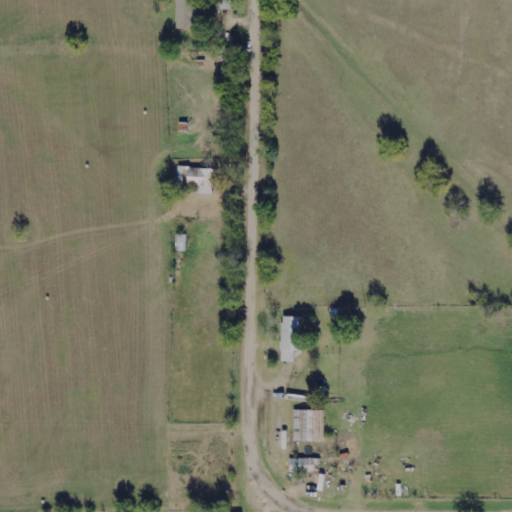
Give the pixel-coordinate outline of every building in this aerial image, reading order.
[(176,0),(177,29),(195,28),(194,0),(176,0)] [(213,195),(214,169),(178,167),(178,184),(196,185),(196,194),(213,195)] [(281,361),(294,362),(295,350),(300,350),(300,316),(282,316),(281,361)] [(324,410),(294,410),(294,441),(324,442),(324,410)] [(315,458),(290,459),(290,473),(315,472),(315,458)]
